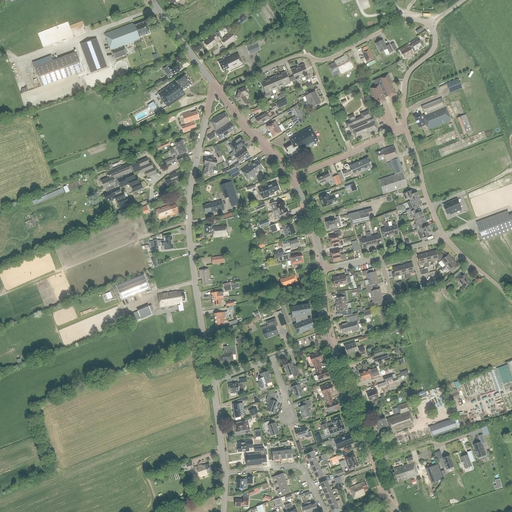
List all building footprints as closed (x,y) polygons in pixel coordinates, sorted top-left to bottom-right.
[(242,13),(230,22),(235,28),(247,19),(242,13)] [(83,21),(70,24),(71,30),(84,27),(83,21)] [(127,54),(124,46),(137,41),(137,40),(140,39),(139,37),(150,33),(146,22),(135,26),(132,24),(105,34),(114,59),(127,54)] [(221,40),(220,40),(226,47),(232,42),(236,39),(235,38),(237,37),(233,31),(222,39),(221,40)] [(209,40),(205,44),(209,49),(216,44),(215,42),(216,41),(215,40),(217,39),(216,38),(218,37),(221,40),(222,39),(220,36),(220,35),(219,33),(218,32),(214,35),(208,39),(209,40)] [(80,45),(90,73),(107,67),(96,39),(80,45)] [(409,46),(400,51),(403,58),(410,54),(410,55),(414,54),(411,49),(421,43),(419,39),(410,43),(411,45),(409,46)] [(386,46),(382,40),(375,44),(380,53),(387,49),(389,53),(393,52),(389,45),(386,46)] [(256,41),(245,46),(249,55),(260,50),(256,41)] [(362,52),(366,62),(374,59),(369,48),(362,52)] [(83,71),(76,52),(34,68),(41,87),(83,71)] [(237,54),(218,63),(222,71),(229,68),(230,71),(242,65),(237,54)] [(334,62),(335,63),(328,66),(333,76),(340,72),(341,74),(353,67),(347,55),(334,62)] [(172,74),(173,75),(180,69),(175,62),(169,67),(168,66),(162,70),(168,77),(172,74)] [(297,67),(302,78),(303,81),(305,80),(306,80),(309,79),(308,76),(303,65),(297,67)] [(295,81),(302,78),(297,67),(291,70),(294,76),(291,78),(292,81),(295,80),(295,81)] [(290,83),(289,83),(292,81),(291,78),(288,79),(285,72),(279,75),(284,86),(290,83)] [(389,97),(396,94),(388,74),(380,78),(373,81),(375,86),(368,89),(371,95),(372,94),(375,102),(374,103),(375,106),(386,102),(384,98),(388,96),(389,97)] [(184,75),(158,93),(167,107),(185,95),(182,90),(191,85),(184,75)] [(278,88),(284,86),(279,75),(273,77),(278,88)] [(166,77),(161,81),(161,80),(156,83),(158,86),(163,83),(164,84),(168,80),(166,77)] [(267,80),(272,91),(278,88),(273,77),(267,80)] [(458,79),(446,84),(450,93),(462,88),(458,79)] [(269,92),(272,91),(267,80),(261,82),(265,93),(266,93),(267,97),(267,96),(270,95),(269,92)] [(237,96),(237,98),(236,98),(243,108),(248,104),(243,97),(244,95),(247,94),(245,88),(238,91),(239,91),(238,92),(237,93),(237,94),(237,95),(237,96)] [(307,102),(318,97),(315,91),(305,96),(307,102)] [(320,104),(318,97),(307,102),(310,108),(320,104)] [(421,116),(421,114),(414,117),(418,128),(425,125),(428,131),(451,121),(445,107),(441,98),(421,107),(425,115),(421,116)] [(285,99),(276,103),(278,109),(287,104),(285,99)] [(151,110),(157,106),(153,101),(148,105),(151,110)] [(291,109),(295,116),(300,113),(302,112),(300,109),(299,110),(296,106),(291,109)] [(369,133),(377,129),(374,122),(376,121),(374,116),(371,117),(368,111),(360,114),(361,116),(355,119),(353,115),(348,117),(350,121),(345,123),(347,128),(349,127),(351,132),(352,131),(353,132),(355,138),(368,132),(369,133)] [(191,124),(181,127),(183,133),(190,131),(190,130),(196,128),(194,123),(193,121),(199,119),(196,112),(190,114),(189,112),(182,115),(185,124),(191,122),(191,124)] [(266,112),(255,119),(259,125),(264,122),(264,123),(275,116),(273,113),(269,116),(266,112)] [(219,115),(209,122),(216,131),(230,121),(225,113),(220,116),(219,115)] [(300,113),(295,116),(290,119),(293,123),(297,120),(299,123),(304,120),(300,113)] [(464,135),(472,132),(465,115),(456,119),(464,135)] [(278,126),(275,121),(273,123),(267,127),(269,132),(278,126)] [(215,133),(220,141),(229,135),(228,134),(235,129),(231,122),(215,133)] [(279,133),(281,132),(278,126),(269,132),(272,137),(279,133)] [(289,139),(292,144),(284,148),(290,158),(301,152),(301,151),(318,141),(310,127),(289,139)] [(239,148),(245,144),(240,138),(229,146),(236,155),(241,151),(239,148)] [(183,146),(182,144),(183,144),(184,143),(183,141),(182,141),(181,141),(174,143),(176,147),(173,148),(172,148),(169,149),(170,152),(183,146)] [(217,158),(223,156),(220,150),(218,145),(213,147),(215,152),(215,153),(217,158)] [(382,150),(382,151),(376,153),(378,161),(385,159),(386,162),(398,158),(394,146),(382,150)] [(181,155),(186,152),(188,151),(186,148),(184,148),(184,147),(171,152),(172,155),(175,153),(177,156),(181,155)] [(241,151),(236,155),(234,156),(239,162),(248,155),(244,149),(241,151)] [(109,177),(101,181),(104,189),(106,188),(108,193),(103,195),(107,202),(115,199),(116,202),(117,202),(119,207),(129,203),(126,198),(125,198),(123,192),(121,193),(119,188),(129,184),(130,187),(131,187),(133,192),(142,188),(140,183),(139,183),(137,178),(135,178),(133,174),(142,170),(144,172),(145,172),(147,178),(156,174),(154,168),(153,169),(151,163),(149,163),(147,158),(137,162),(137,163),(131,166),(132,167),(130,167),(128,164),(107,173),(109,177)] [(204,165),(205,165),(215,167),(216,160),(205,158),(204,165)] [(342,172),(344,177),(352,174),(353,176),(372,168),(368,158),(348,166),(348,165),(346,164),(344,165),(344,167),(345,169),(346,169),(347,170),(342,172)] [(398,159),(390,161),(386,163),(388,169),(392,168),(395,175),(402,172),(398,159)] [(237,161),(233,164),(234,165),(229,168),(230,171),(236,168),(240,166),(238,163),(237,161)] [(249,167),(248,165),(241,171),(248,181),(256,175),(255,174),(263,169),(257,161),(249,167)] [(212,170),(217,171),(218,167),(215,167),(205,165),(203,175),(211,176),(212,170)] [(230,171),(229,172),(232,179),(235,177),(235,176),(239,173),(236,168),(230,171)] [(378,180),(383,195),(407,187),(402,172),(395,175),(378,180)] [(169,176),(170,179),(165,181),(168,188),(177,185),(176,182),(179,180),(175,173),(169,176)] [(331,179),(328,174),(317,179),(319,184),(325,182),(326,184),(329,183),(330,184),(333,183),(331,179)] [(239,205),(231,182),(220,186),(224,199),(228,198),(231,208),(239,205)] [(263,187),(263,186),(257,188),(262,200),(274,194),(274,192),(279,190),(276,182),(268,186),(267,185),(263,187)] [(357,190),(354,182),(344,185),(346,190),(351,188),(353,192),(357,190)] [(409,198),(410,202),(419,198),(417,192),(414,194),(412,190),(403,194),(405,200),(409,198)] [(328,195),(319,199),(323,208),(331,204),(331,203),(336,201),(334,196),(329,197),(328,195)] [(410,205),(412,211),(416,209),(416,210),(420,209),(418,205),(422,204),(419,198),(410,202),(412,205),(410,205)] [(446,205),(444,206),(447,214),(450,213),(451,214),(462,210),(457,199),(446,204),(446,205)] [(205,205),(206,206),(203,207),(205,213),(215,211),(215,212),(224,210),(221,201),(205,205)] [(270,205),(273,212),(286,207),(284,202),(279,204),(278,202),(275,203),(270,205)] [(156,211),(156,214),(159,220),(173,215),(173,216),(179,213),(176,205),(169,207),(169,206),(155,210),(156,211)] [(286,207),(273,212),(272,212),(274,215),(276,220),(285,216),(284,213),(288,212),(286,207)] [(413,218),(415,221),(423,217),(421,211),(418,213),(416,210),(416,209),(412,211),(409,212),(412,218),(413,218)] [(350,225),(370,221),(368,213),(363,214),(363,211),(348,215),(350,225)] [(511,214),(509,215),(508,211),(488,218),(482,220),(476,222),(483,242),(511,230),(511,214)] [(24,222),(27,229),(35,225),(33,222),(36,221),(33,214),(30,215),(31,219),(24,222)] [(335,221),(335,220),(326,223),(327,230),(331,229),(331,232),(338,231),(337,228),(341,227),(338,217),(336,217),(337,220),(335,221)] [(426,223),(423,217),(415,221),(416,224),(414,225),(417,230),(420,229),(424,227),(423,225),(426,223)] [(388,222),(385,223),(389,237),(394,235),(392,226),(389,227),(388,222)] [(383,238),(389,237),(385,223),(383,224),(384,228),(381,229),(383,238)] [(277,231),(275,224),(269,227),(272,233),(277,231)] [(295,234),(292,224),(282,227),(286,237),(295,234)] [(212,225),(205,226),(206,234),(212,234),(213,237),(228,236),(227,226),(212,228),(212,225)] [(431,231),(428,225),(424,227),(420,229),(421,232),(420,233),(422,239),(429,236),(428,233),(431,231)] [(378,234),(374,235),(377,245),(383,243),(380,233),(379,229),(377,230),(378,234)] [(329,236),(330,242),(339,240),(338,237),(341,236),(340,231),(334,232),(335,235),(329,236)] [(370,232),(368,232),(372,246),(377,245),(374,235),(371,236),(370,232)] [(161,244),(172,243),(171,236),(163,237),(163,241),(160,241),(161,244)] [(362,249),(367,247),(364,238),(362,239),(361,236),(359,236),(359,240),(362,249)] [(290,242),(289,240),(282,242),(283,247),(290,245),(291,248),(299,246),(297,240),(290,242)] [(161,244),(158,244),(153,245),(154,249),(158,249),(158,247),(161,246),(162,251),(173,249),(172,243),(161,244)] [(332,251),(330,252),(331,257),(340,255),(339,252),(342,251),(342,249),(332,251)] [(275,258),(284,255),(282,250),(273,253),(275,258)] [(432,262),(439,259),(440,255),(437,256),(436,251),(429,252),(432,262)] [(423,254),(427,267),(429,267),(428,264),(427,264),(427,263),(432,262),(429,252),(423,254)] [(288,254),(278,257),(279,262),(290,259),(290,261),(287,262),(288,266),(303,263),(301,255),(289,257),(288,254)] [(340,255),(331,257),(333,262),(345,260),(344,254),(340,255)] [(427,267),(423,254),(417,256),(420,265),(424,264),(424,265),(424,268),(427,267)] [(441,255),(440,255),(439,259),(440,260),(445,266),(452,260),(448,255),(447,256),(444,258),(441,255)] [(213,264),(224,263),(223,256),(212,257),(213,264)] [(456,265),(452,260),(445,266),(441,269),(443,270),(445,269),(445,268),(446,267),(449,271),(453,267),(456,265)] [(411,263),(405,265),(409,278),(411,278),(410,275),(409,274),(414,272),(411,263)] [(405,265),(399,266),(401,276),(406,274),(406,276),(405,276),(406,279),(409,278),(405,265)] [(395,277),(401,276),(399,266),(393,268),(394,273),(392,274),(393,278),(395,277)] [(208,269),(198,271),(199,278),(201,278),(203,286),(212,285),(211,280),(210,280),(208,269)] [(366,276),(368,280),(377,278),(375,272),(368,274),(368,271),(362,272),(363,276),(366,276)] [(459,274),(454,279),(456,282),(457,281),(464,289),(471,283),(464,275),(462,277),(459,274)] [(144,275),(115,286),(121,301),(150,290),(144,275)] [(295,275),(280,281),(282,287),(297,281),(295,275)] [(345,275),(332,278),(334,287),(347,284),(347,283),(351,283),(351,282),(350,280),(349,276),(345,277),(345,275)] [(370,293),(371,298),(381,295),(380,289),(373,290),(372,286),(378,284),(377,278),(368,280),(369,285),(366,286),(368,293),(370,293)] [(180,291),(158,295),(160,307),(178,304),(178,302),(185,301),(184,292),(181,293),(180,291)] [(335,298),(336,305),(347,304),(345,293),(338,294),(338,298),(335,298)] [(383,301),(381,295),(371,298),(372,302),(370,303),(371,308),(377,306),(376,303),(383,301)] [(292,325),(296,335),(314,328),(310,318),(309,319),(308,315),(311,315),(309,304),(290,308),(292,318),(295,317),(295,321),(293,321),(294,323),(296,323),(296,324),(292,325)] [(348,310),(347,304),(336,305),(337,312),(340,312),(340,315),(342,315),(348,314),(348,310)] [(137,312),(132,314),(135,321),(140,319),(141,320),(147,317),(152,315),(148,305),(141,308),(136,311),(137,312)] [(289,323),(283,306),(280,307),(286,324),(289,323)] [(224,325),(223,322),(226,322),(225,312),(214,314),(216,326),(224,325)] [(282,315),(277,316),(280,327),(286,325),(283,314),(282,315)] [(339,327),(341,333),(351,331),(351,333),(359,331),(356,316),(345,318),(346,324),(341,325),(342,326),(339,327)] [(265,339),(268,338),(277,335),(274,326),(277,325),(275,319),(266,322),(267,326),(261,328),(263,335),(265,339)] [(354,343),(344,347),(347,355),(359,351),(360,355),(366,353),(364,346),(356,349),(354,343)] [(222,351),(223,354),(219,355),(220,362),(233,361),(232,355),(236,354),(234,345),(223,347),(224,351),(222,351)] [(313,364),(314,368),(320,366),(318,361),(322,360),(321,358),(322,356),(320,355),(319,353),(317,353),(315,353),(314,355),(309,357),(312,364),(313,364)] [(386,353),(373,358),(375,362),(388,358),(386,353)] [(285,368),(284,370),(286,371),(288,376),(292,375),(293,378),(299,375),(297,369),(294,370),(292,363),(289,364),(287,363),(286,365),(284,366),(285,368)] [(314,368),(316,373),(315,373),(318,381),(323,379),(325,380),(326,378),(329,377),(328,374),(329,372),(327,372),(326,369),(322,371),(320,366),(314,368)] [(360,378),(365,376),(377,372),(375,367),(367,370),(366,367),(365,367),(362,368),(362,369),(363,372),(359,374),(360,378)] [(496,369),(490,371),(495,383),(501,381),(496,369)] [(257,379),(261,389),(267,387),(266,384),(271,382),(269,377),(270,375),(268,374),(267,372),(265,373),(263,372),(262,374),(260,374),(261,378),(257,379)] [(360,378),(362,382),(366,380),(366,381),(374,379),(379,378),(377,372),(365,376),(360,378)] [(242,384),(237,385),(237,383),(231,384),(232,385),(229,386),(230,394),(239,393),(238,391),(243,391),(242,384)] [(323,395),(325,400),(331,398),(329,393),(333,392),(332,390),(333,388),(331,387),(330,384),(328,385),(326,384),(325,386),(320,388),(322,396),(323,395)] [(301,390),(299,385),(292,388),(295,398),(298,397),(300,398),(300,396),(303,395),(302,393),(303,391),(301,390)] [(408,397),(417,394),(416,392),(415,388),(406,391),(408,395),(408,397)] [(372,392),(367,394),(369,401),(377,398),(376,394),(377,394),(376,390),(372,392)] [(457,390),(448,393),(451,401),(460,398),(457,390)] [(273,413),(277,403),(272,401),(273,398),(275,394),(274,392),(268,394),(267,396),(266,400),(267,403),(268,404),(267,406),(266,407),(266,408),(266,411),(268,412),(269,414),(271,413),(273,413)] [(332,403),(331,398),(325,400),(327,405),(326,405),(328,413),(334,411),(336,412),(337,410),(339,409),(338,406),(339,405),(337,404),(336,401),(332,403)] [(302,403),(303,406),(299,408),(302,418),(305,417),(307,418),(308,416),(310,416),(309,413),(310,411),(308,410),(307,408),(309,408),(311,405),(309,400),(302,403)] [(388,418),(391,427),(388,428),(390,434),(414,426),(409,411),(407,404),(398,407),(400,414),(388,418)] [(477,405),(471,406),(474,421),(480,419),(477,405)] [(327,428),(341,422),(339,417),(330,420),(331,423),(326,425),(326,424),(321,426),(323,430),(327,428)] [(388,418),(385,419),(385,417),(374,421),(377,432),(388,428),(391,427),(388,418)] [(431,436),(457,429),(454,419),(428,426),(431,436)] [(246,430),(246,431),(250,431),(248,421),(234,424),(236,432),(246,430)] [(269,422),(262,424),(264,430),(267,431),(269,430),(269,431),(268,433),(270,434),(271,437),(273,436),(275,437),(276,435),(278,434),(275,423),(270,425),(269,422)] [(330,434),(344,429),(341,422),(327,428),(330,434)] [(484,435),(490,433),(487,426),(481,427),(484,435)] [(310,432),(307,433),(307,432),(308,431),(306,430),(305,427),(294,431),(297,439),(302,437),(306,439),(312,437),(310,432)] [(338,449),(352,443),(349,434),(334,440),(338,449)] [(482,435),(479,436),(481,442),(473,445),(478,458),(486,456),(484,450),(482,451),(481,448),(483,448),(482,444),(485,443),(482,435)] [(243,443),(237,444),(238,447),(238,452),(243,451),(249,451),(248,449),(253,448),(252,440),(247,441),(243,442),(243,443)] [(259,452),(259,455),(245,456),(246,466),(262,464),(262,463),(266,462),(265,451),(264,450),(263,450),(263,446),(254,447),(254,452),(259,452)] [(307,461),(315,458),(313,451),(305,455),(307,461)] [(472,466),(471,462),(475,460),(471,451),(467,452),(468,455),(461,457),(462,462),(465,461),(466,464),(464,464),(465,469),(472,466)] [(341,466),(356,460),(353,453),(344,457),(345,461),(340,463),(341,466)] [(326,454),(320,456),(323,462),(321,462),(323,466),(328,464),(326,460),(328,460),(326,454)] [(438,458),(441,467),(444,466),(445,468),(452,466),(448,454),(438,458)] [(394,469),(395,473),(393,474),(395,478),(397,478),(398,482),(418,476),(412,457),(406,459),(407,465),(394,469)] [(318,464),(315,458),(307,461),(310,467),(318,464)] [(358,466),(356,460),(341,466),(342,468),(348,466),(349,470),(358,466)] [(202,466),(202,465),(193,468),(197,478),(208,475),(208,473),(211,472),(209,464),(205,466),(204,465),(202,466)] [(321,470),(318,464),(310,467),(313,474),(321,470)] [(443,479),(438,465),(426,469),(431,484),(443,479)] [(323,476),(321,470),(313,474),(315,479),(323,476)] [(277,483),(274,484),(274,485),(286,481),(283,474),(272,477),(273,480),(276,479),(277,483)] [(340,477),(334,479),(336,485),(342,483),(340,477)] [(247,488),(247,484),(252,484),(252,478),(247,478),(247,480),(242,480),(237,479),(237,488),(247,488)] [(319,484),(322,490),(329,487),(333,486),(332,484),(328,485),(327,482),(331,480),(330,478),(326,480),(326,481),(324,482),(320,483),(319,484)] [(276,490),(276,491),(288,487),(286,481),(274,485),(275,486),(278,485),(279,489),(276,490)] [(365,482),(349,488),(354,500),(365,495),(363,491),(368,489),(365,482)] [(258,490),(260,490),(259,487),(253,489),(253,490),(248,492),(249,496),(254,493),(254,494),(259,492),(258,490)] [(290,493),(288,487),(276,491),(277,493),(280,491),(281,496),(290,493)] [(325,496),(332,493),(335,491),(335,489),(331,491),(329,487),(322,490),(325,496)] [(327,501),(334,499),(338,497),(337,495),(333,497),(332,493),(325,496),(327,501)] [(243,500),(235,500),(235,507),(243,507),(243,505),(248,505),(248,499),(243,498),(243,500)] [(329,507),(336,504),(340,502),(339,500),(336,502),(334,499),(327,501),(329,507)] [(303,511),(310,511),(307,503),(306,500),(303,502),(305,507),(302,508),(303,511)] [(314,504),(311,505),(310,502),(307,503),(310,511),(311,511),(317,510),(315,507),(314,504)]
